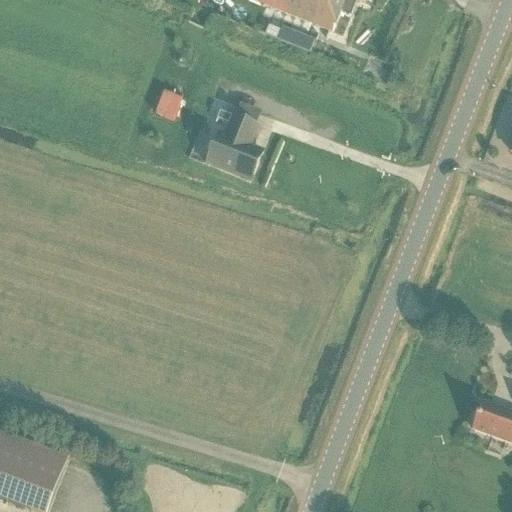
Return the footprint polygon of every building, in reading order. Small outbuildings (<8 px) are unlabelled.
[(365,4),(366,0),(250,0),(333,33),(340,14),(350,17),(356,1),(365,4)] [(278,40),(281,31),(269,26),(265,35),(278,40)] [(231,117),(220,113),(217,120),(228,124),(231,117)] [(207,166),(251,184),(259,163),(250,159),(254,149),(250,148),(258,128),(234,118),(226,138),(219,136),(207,166)] [(511,439),(511,413),(484,404),(474,432),(510,445),(511,439)] [(48,511),(69,461),(0,433),(0,499),(32,511),(48,511)]
